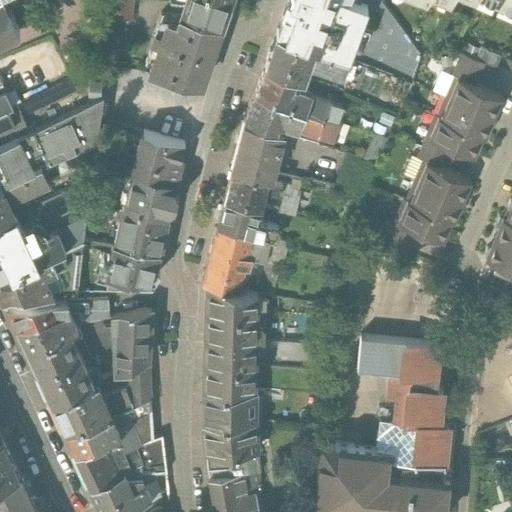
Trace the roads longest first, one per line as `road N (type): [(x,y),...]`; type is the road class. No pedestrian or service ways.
road 1 (residential): [(184,511),(189,313),(171,266),(233,41),(261,20),(269,0)]
road 2 (unclassified): [(74,511),(0,355)]
road 3 (residential): [(511,133),(461,251)]
